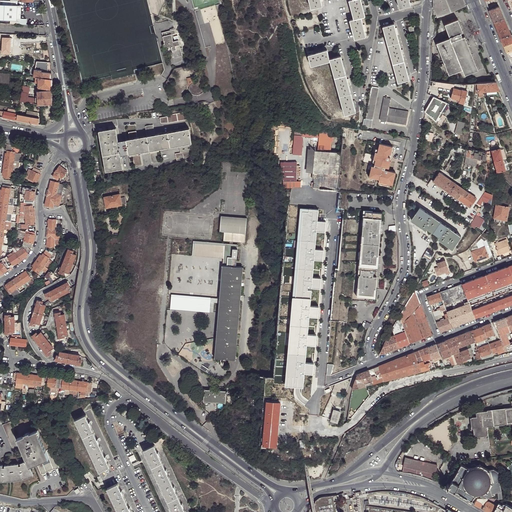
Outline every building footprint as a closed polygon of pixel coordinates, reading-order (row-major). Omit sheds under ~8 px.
[(309,0),(312,9),(323,6),(322,1),(321,0),(309,0)] [(361,0),(349,0),(354,18),(350,19),(355,39),(367,35),(366,31),(364,25),(362,17),(366,16),(365,12),(363,5),(361,0)] [(434,8),(454,0),(433,0),(433,8),(434,8)] [(462,6),(465,5),(463,0),(454,0),(434,8),(434,9),(437,17),(444,14),(462,6)] [(17,6),(17,2),(1,1),(0,5),(0,4),(0,19),(16,21),(17,6)] [(504,19),(499,6),(492,9),(489,10),(494,23),(504,19)] [(508,27),(504,19),(494,23),(497,32),(508,27)] [(449,38),(462,32),(463,32),(458,20),(444,25),(449,38)] [(398,34),(396,28),(395,23),(383,26),(399,82),(410,79),(409,74),(407,68),(403,53),(401,46),(398,34)] [(511,34),(508,27),(497,32),(500,38),(511,34)] [(175,34),(174,31),(171,32),(162,34),(165,45),(163,45),(164,49),(169,48),(171,47),(172,50),(174,59),(182,57),(181,53),(180,53),(179,50),(180,49),(179,41),(173,42),(172,39),(171,39),(170,35),(173,35),(175,34)] [(449,38),(462,69),(465,76),(471,73),(478,70),(464,36),(463,37),(462,32),(449,38)] [(511,42),(511,37),(511,34),(500,38),(503,46),(511,42)] [(12,39),(2,38),(1,56),(11,56),(12,39)] [(449,75),(462,69),(449,38),(436,43),(449,75)] [(511,50),(511,42),(503,46),(506,53),(507,52),(511,50)] [(331,61),(330,59),(328,50),(320,52),(314,54),(309,55),(313,67),(331,61)] [(343,60),(342,56),(330,59),(331,61),(346,115),(357,112),(355,107),(353,100),(349,86),(348,79),(344,67),(343,60)] [(52,81),(51,73),(48,73),(48,64),(36,62),(34,77),(38,78),(52,81)] [(8,75),(0,73),(0,84),(7,86),(8,75)] [(194,83),(197,82),(196,74),(186,76),(189,87),(190,87),(191,85),(194,83)] [(496,90),(499,90),(496,82),(492,82),(477,83),(479,97),(483,96),(483,92),(487,91),(496,90)] [(30,88),(23,86),(20,102),(34,105),(35,98),(29,97),(30,88)] [(373,120),(379,88),(372,86),(364,127),(373,128),(374,121),(373,120)] [(459,100),(459,102),(464,104),(468,90),(462,89),(462,90),(453,88),(451,98),(458,99),(459,100)] [(53,105),(52,91),(38,92),(40,105),(51,105),(53,105)] [(390,108),(391,98),(385,97),(380,120),(387,121),(388,115),(390,108)] [(426,113),(441,120),(448,104),(433,97),(426,113)] [(408,118),(409,112),(390,108),(388,115),(408,118)] [(18,115),(5,112),(3,118),(17,121),(18,115)] [(167,115),(168,117),(169,122),(188,119),(187,112),(167,115)] [(17,121),(39,125),(39,119),(18,115),(17,121)] [(406,125),(408,118),(388,115),(387,121),(406,125)] [(455,132),(462,134),(465,122),(458,120),(455,132)] [(146,126),(148,136),(155,135),(154,125),(146,126)] [(106,135),(100,137),(105,172),(123,169),(121,156),(126,155),(129,154),(133,153),(130,139),(123,140),(118,141),(116,128),(105,130),(106,135)] [(171,147),(182,145),(192,143),(189,129),(168,133),(171,147)] [(129,132),(130,139),(137,138),(136,131),(129,132)] [(303,131),(302,137),(303,137),(318,138),(318,146),(324,146),(324,151),(330,151),(331,133),(303,131)] [(155,135),(148,136),(150,151),(159,149),(171,147),(168,133),(155,135)] [(130,139),(133,153),(138,153),(150,151),(148,136),(137,138),(130,139)] [(294,137),(294,159),(302,160),(303,137),(302,137),(294,137)] [(182,145),(183,153),(193,152),(192,143),(182,145)] [(372,166),(370,174),(376,176),(376,178),(379,179),(383,180),(383,182),(388,183),(393,184),(396,172),(385,170),(386,167),(389,168),(391,160),(390,160),(391,158),(390,157),(388,156),(389,154),(391,154),(392,146),(386,145),(380,143),(379,149),(375,162),(375,165),(376,165),(376,167),(374,166),(372,166)] [(13,150),(14,145),(7,144),(6,151),(8,151),(14,152),(15,151),(13,150)] [(317,150),(324,151),(324,146),(318,146),(310,145),(307,173),(314,173),(317,150)] [(492,157),(494,161),(497,173),(506,170),(500,148),(491,151),(492,157)] [(324,151),(317,150),(314,173),(313,187),(338,189),(340,175),(339,175),(341,153),(330,151),(324,151)] [(14,152),(8,151),(7,154),(7,156),(5,155),(3,173),(5,173),(4,175),(4,178),(12,179),(12,172),(14,162),(19,163),(20,154),(15,154),(15,152),(14,152)] [(158,152),(150,153),(152,163),(160,162),(158,152)] [(193,152),(183,153),(175,154),(177,161),(181,160),(184,161),(185,161),(194,160),(193,152)] [(139,155),(133,156),(135,166),(142,164),(140,155),(139,155)] [(57,174),(54,177),(57,179),(59,177),(60,179),(61,178),(62,179),(68,172),(60,166),(55,173),(57,174)] [(37,182),(40,174),(32,170),(29,178),(30,178),(29,179),(29,181),(34,183),(35,181),(37,182)] [(461,187),(459,186),(439,172),(433,180),(432,181),(469,207),(476,198),(461,187)] [(59,183),(51,181),(49,190),(47,196),(45,205),(53,207),(53,206),(58,208),(59,205),(60,204),(61,198),(62,195),(61,195),(64,184),(59,183)] [(0,257),(1,258),(2,251),(7,214),(8,206),(10,190),(10,189),(3,188),(2,191),(2,192),(0,208),(0,257)] [(31,189),(23,188),(22,194),(26,195),(25,199),(26,199),(34,201),(35,192),(31,192),(31,189)] [(104,197),(106,208),(112,207),(121,205),(122,205),(121,199),(120,194),(104,197)] [(496,205),(494,218),(506,220),(508,207),(496,205)] [(29,224),(34,224),(33,221),(33,220),(35,219),(34,210),(33,210),(32,208),(32,206),(25,206),(24,206),(25,216),(26,225),(22,225),(22,229),(29,228),(29,224)] [(298,385),(303,386),(304,372),(313,372),(314,362),(305,361),(307,343),(315,344),(316,333),(308,333),(309,315),(318,316),(319,305),(311,305),(312,287),(321,288),(322,277),(313,276),(315,258),(323,259),(324,249),(316,248),(317,230),(326,231),(327,220),(318,220),(319,208),(313,207),(310,207),(310,210),(304,209),(303,217),(302,232),(301,238),(301,245),(299,261),(299,267),(298,273),(297,289),(296,295),(293,295),(292,301),(291,317),(290,323),(290,329),(288,345),(288,351),(287,358),(286,372),(285,380),(285,384),(298,385)] [(433,232),(440,221),(419,207),(411,220),(421,227),(425,230),(426,228),(433,232)] [(364,224),(365,225),(366,211),(373,212),(373,211),(364,210),(362,224),(364,224)] [(365,225),(364,224),(363,235),(364,235),(361,275),(359,275),(358,287),(360,287),(359,294),(374,295),(375,288),(376,289),(377,277),(380,277),(380,273),(376,272),(377,255),(379,255),(380,233),(379,233),(380,220),(382,220),(382,213),(373,212),(366,211),(365,225)] [(7,214),(2,251),(7,251),(12,215),(7,214)] [(219,231),(223,231),(245,233),(246,217),(220,215),(219,231)] [(469,225),(472,227),(478,217),(475,215),(469,225)] [(49,219),(48,228),(48,238),(47,246),(54,247),(54,244),(60,245),(61,240),(60,240),(60,234),(56,233),(56,228),(55,228),(56,220),(49,219)] [(461,236),(440,221),(433,232),(439,236),(438,238),(441,240),(452,248),(461,236)] [(245,233),(223,231),(223,240),(229,241),(237,241),(244,242),(245,233)] [(26,233),(25,237),(24,241),(33,243),(35,235),(26,233)] [(485,242),(482,239),(476,245),(478,247),(482,245),(485,242)] [(498,249),(497,249),(496,250),(498,255),(510,250),(509,248),(510,247),(510,245),(509,245),(507,239),(495,244),(496,248),(498,248),(498,249)] [(192,255),(223,258),(223,252),(214,251),(214,242),(193,241),(192,255)] [(223,252),(224,243),(214,242),(214,251),(223,252)] [(222,264),(235,265),(236,257),(237,248),(237,244),(229,243),(224,243),(223,252),(223,258),(222,264)] [(9,257),(8,258),(12,264),(15,263),(16,262),(17,263),(25,258),(24,256),(26,255),(28,254),(23,247),(20,250),(17,245),(12,249),(14,251),(8,255),(9,257)] [(488,257),(484,248),(472,252),(475,262),(488,257)] [(427,249),(422,258),(428,261),(433,252),(427,249)] [(65,273),(69,274),(77,256),(76,255),(77,253),(74,252),(74,251),(69,250),(67,255),(61,267),(59,273),(64,275),(65,273)] [(34,267),(32,269),(39,274),(42,270),(46,273),(49,269),(45,266),(46,265),(48,267),(52,262),(50,260),(50,259),(52,256),(46,251),(42,256),(41,258),(39,257),(34,264),(35,265),(34,267)] [(445,261),(437,264),(439,267),(435,269),(437,276),(441,274),(441,273),(449,270),(445,261)] [(220,297),(219,302),(215,356),(214,356),(214,357),(236,359),(236,358),(235,358),(242,267),(243,267),(243,266),(235,265),(222,264),(221,264),(221,265),(222,265),(220,297)] [(511,265),(479,277),(462,284),(467,299),(476,295),(477,298),(487,294),(486,292),(490,290),(495,288),(496,290),(506,286),(505,284),(511,281),(511,294),(472,310),(475,318),(511,304),(511,265)] [(26,271),(4,286),(9,294),(31,279),(26,271)] [(31,279),(11,293),(14,298),(34,284),(31,279)] [(49,302),(69,292),(67,288),(70,287),(68,283),(62,285),(50,291),(46,294),(48,298),(49,301),(49,302)] [(360,287),(358,287),(357,287),(356,296),(377,298),(377,291),(378,289),(376,289),(375,288),(374,295),(359,294),(360,287)] [(456,298),(452,288),(439,292),(442,300),(443,302),(443,303),(452,299),(456,298)] [(399,317),(410,343),(432,335),(416,292),(415,291),(415,290),(405,307),(399,317)] [(442,300),(439,292),(427,297),(430,304),(442,300)] [(171,308),(192,310),(193,304),(193,295),(172,294),(171,308)] [(206,305),(207,296),(193,295),(193,304),(206,305)] [(40,324),(46,306),(42,304),(43,302),(38,300),(36,306),(32,319),(30,324),(35,326),(36,323),(39,324),(40,324)] [(455,307),(454,303),(445,306),(445,307),(446,309),(447,311),(447,312),(454,309),(453,308),(455,307)] [(472,310),(469,303),(456,308),(454,309),(447,312),(449,318),(453,327),(475,318),(472,310)] [(59,338),(65,337),(64,335),(68,334),(65,315),(61,315),(60,312),(56,313),(56,319),(59,332),(59,338)] [(435,316),(437,322),(443,320),(441,314),(435,316)] [(10,316),(4,316),(4,334),(9,335),(9,333),(15,333),(15,328),(13,328),(13,318),(9,318),(10,316)] [(394,335),(399,347),(410,343),(399,317),(398,319),(392,329),(394,335)] [(441,332),(453,327),(449,318),(443,320),(437,322),(441,332)] [(509,331),(504,318),(493,322),(495,329),(498,328),(503,341),(500,342),(503,349),(504,352),(511,348),(511,342),(510,344),(505,332),(509,331)] [(494,334),(490,323),(482,326),(486,337),(494,334)] [(492,352),(489,344),(486,337),(482,326),(471,330),(475,341),(479,350),(481,356),(492,352)] [(475,341),(471,330),(454,337),(458,348),(475,341)] [(53,348),(42,333),(38,335),(37,333),(33,336),(36,340),(45,351),(48,356),(52,353),(50,350),(53,348)] [(391,351),(399,347),(394,335),(387,338),(381,352),(381,354),(387,352),(391,351)] [(458,348),(454,337),(445,340),(451,354),(454,353),(458,363),(463,362),(463,360),(459,352),(458,348)] [(10,345),(26,347),(27,340),(11,338),(10,345)] [(451,354),(445,340),(437,344),(442,358),(449,355),(450,357),(449,357),(450,360),(452,364),(454,363),(451,354)] [(497,353),(504,352),(503,349),(500,342),(500,340),(489,344),(492,352),(492,353),(493,355),(495,354),(494,352),(497,351),(497,353)] [(440,356),(436,344),(428,347),(432,358),(432,359),(440,356)] [(428,347),(419,351),(423,361),(432,358),(428,347)] [(463,362),(466,361),(466,359),(473,356),(470,347),(459,352),(463,360),(463,362)] [(419,351),(414,352),(421,371),(430,368),(428,364),(426,365),(425,363),(424,364),(423,361),(419,351)] [(82,356),(60,352),(60,356),(57,356),(56,360),(61,361),(75,364),(80,365),(81,360),(82,356)] [(394,378),(421,371),(414,352),(378,366),(381,373),(384,381),(394,378)] [(352,389),(365,386),(364,383),(371,380),(372,380),(372,379),(371,377),(368,370),(357,374),(352,388),(352,389)] [(42,376),(18,373),(15,373),(14,379),(17,379),(15,387),(21,388),(22,382),(30,384),(35,384),(41,385),(42,376)] [(372,384),(384,381),(381,373),(377,375),(378,378),(376,379),(376,378),(372,379),(372,380),(371,380),(372,384)] [(59,379),(48,377),(47,386),(51,387),(54,387),(59,388),(61,380),(59,379)] [(61,388),(81,391),(86,392),(87,382),(63,379),(61,388)] [(226,393),(227,391),(227,390),(226,390),(205,389),(205,388),(204,388),(203,401),(204,401),(225,402),(225,403),(226,403),(226,402),(231,403),(232,395),(227,394),(226,393)] [(263,445),(274,446),(276,446),(280,403),(267,401),(263,445)] [(330,424),(331,421),(334,410),(335,410),(335,406),(330,405),(325,422),(330,424)] [(487,425),(509,422),(508,409),(478,413),(479,417),(472,418),(474,436),(489,434),(487,425)] [(337,423),(340,411),(335,410),(334,410),(331,421),(337,423)] [(85,415),(75,420),(83,438),(94,433),(90,425),(91,425),(89,422),(85,415)] [(16,452),(23,449),(18,438),(11,421),(4,424),(16,452)] [(23,449),(27,460),(30,466),(37,463),(49,458),(47,450),(38,430),(30,433),(25,435),(18,438),(23,449)] [(96,439),(94,433),(83,438),(90,453),(101,448),(98,442),(98,441),(97,439),(96,439)] [(154,445),(144,450),(147,457),(147,458),(148,460),(149,460),(152,468),(163,463),(154,445)] [(49,458),(37,463),(42,474),(59,467),(51,448),(47,450),(49,458)] [(90,453),(99,471),(109,466),(106,459),(106,458),(105,456),(101,448),(90,453)] [(406,457),(402,472),(406,473),(409,473),(415,474),(418,475),(427,478),(433,480),(435,475),(437,464),(406,457)] [(22,465),(19,465),(21,479),(28,477),(34,475),(30,466),(27,460),(21,462),(22,465)] [(21,479),(19,465),(19,463),(5,464),(6,467),(3,467),(3,464),(0,463),(0,480),(1,480),(8,480),(21,479)] [(163,463),(152,468),(155,474),(156,477),(160,485),(171,480),(163,463)] [(445,486),(449,489),(449,488),(454,491),(454,492),(455,492),(456,491),(472,500),(475,495),(480,493),(487,492),(492,483),(496,482),(498,479),(499,477),(498,472),(493,469),(489,470),(480,465),(476,466),(476,465),(474,464),(471,465),(470,466),(470,467),(467,468),(462,465),(462,464),(461,464),(460,465),(460,466),(458,469),(457,470),(457,471),(455,475),(454,475),(454,476),(452,480),(451,480),(451,481),(449,484),(447,483),(445,486)] [(501,491),(498,479),(496,482),(492,483),(487,492),(480,493),(480,496),(483,497),(485,496),(486,497),(487,497),(492,496),(492,494),(498,492),(498,498),(499,498),(502,498),(501,491)] [(171,480),(160,485),(163,491),(164,494),(165,494),(168,503),(179,498),(171,480)] [(117,483),(107,488),(115,506),(125,501),(122,493),(121,490),(121,491),(117,483)] [(172,511),(185,511),(179,498),(168,503),(171,508),(170,508),(172,511)] [(477,498),(474,504),(482,509),(484,504),(482,503),(485,498),(477,498)] [(128,507),(125,501),(115,506),(117,511),(130,511),(130,510),(129,507),(128,507)] [(484,504),(482,509),(487,511),(493,511),(496,506),(489,501),(487,501),(486,501),(484,504)]
